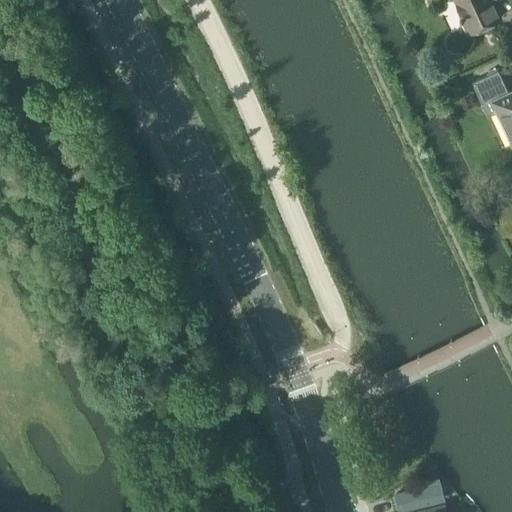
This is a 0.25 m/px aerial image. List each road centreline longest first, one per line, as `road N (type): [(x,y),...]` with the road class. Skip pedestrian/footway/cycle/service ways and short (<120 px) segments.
road 1 (unclassified): [(196,0),(338,325),(335,353),(290,369)]
road 2 (secondary): [(290,369),(116,0)]
road 3 (secondary): [(338,511),(290,369)]
